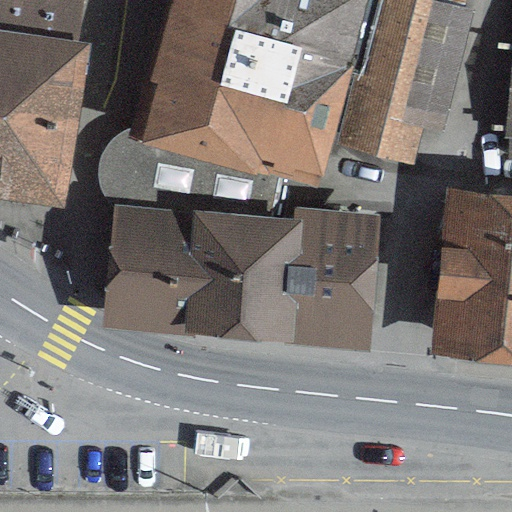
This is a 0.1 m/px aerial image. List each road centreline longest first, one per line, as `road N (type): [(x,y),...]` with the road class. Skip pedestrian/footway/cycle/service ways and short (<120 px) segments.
road 1 (secondary): [(0,291),(66,333),(179,375),(511,416)]
road 2 (unknown): [(418,405),(442,199),(496,0)]
